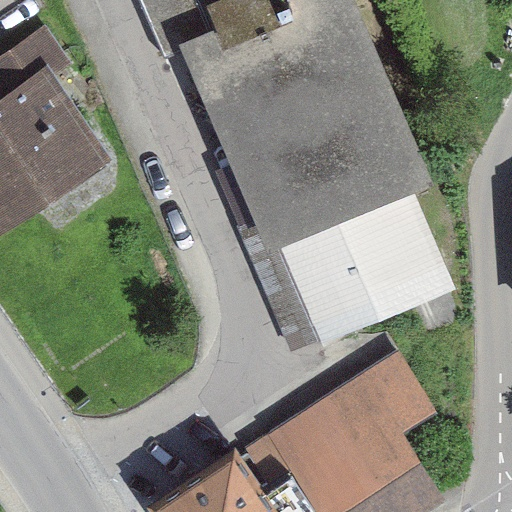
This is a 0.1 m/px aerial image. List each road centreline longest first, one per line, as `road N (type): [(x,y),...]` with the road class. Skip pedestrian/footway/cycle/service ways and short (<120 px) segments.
road 1 (residential): [(93,0),(233,327),(234,347),(210,387),(57,489)]
road 2 (residential): [(488,511),(502,168),(511,149)]
